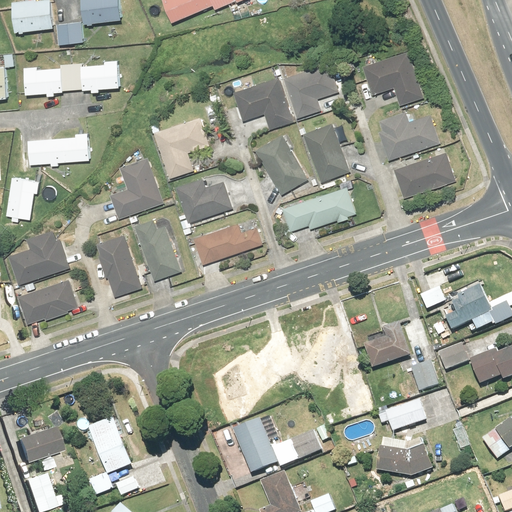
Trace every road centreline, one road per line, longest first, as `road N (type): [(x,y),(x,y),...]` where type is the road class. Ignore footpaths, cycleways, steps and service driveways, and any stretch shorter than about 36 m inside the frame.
road 1 (tertiary): [(144,330),(511,212)]
road 2 (residential): [(144,330),(209,511)]
road 3 (primary): [(511,176),(436,0)]
road 4 (tertiary): [(0,379),(144,330)]
